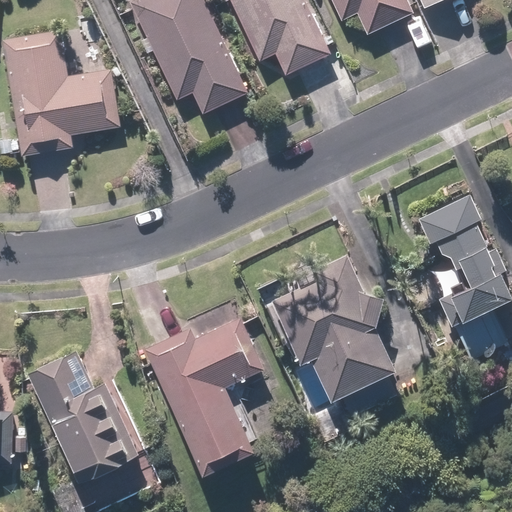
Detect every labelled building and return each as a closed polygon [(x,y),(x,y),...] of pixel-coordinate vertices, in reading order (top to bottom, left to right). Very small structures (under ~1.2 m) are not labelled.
[(178,100),(195,92),(205,114),(250,93),(205,0),(135,0),(132,2),(178,100)] [(279,54),(289,75),(333,54),(307,0),(231,0),(262,62),(279,54)] [(360,13),(370,34),(415,13),(408,0),(333,0),(343,21),(360,13)] [(421,0),(425,9),(444,0),(421,0)] [(113,69),(70,76),(62,30),(4,40),(24,157),(76,148),(74,136),(123,128),(113,69)] [(472,193),(420,219),(433,245),(437,242),(443,254),(452,256),(458,269),(465,266),(475,286),(458,293),(456,291),(440,298),(453,327),(465,321),(467,321),(511,299),(511,286),(505,271),(499,273),(495,266),(499,264),(479,222),(485,219),(472,193)] [(352,264),(273,300),(303,364),(314,359),(334,401),(400,369),(380,328),(382,328),(380,325),(387,298),(366,293),(352,264)] [(191,326),(146,347),(206,475),(258,451),(228,388),(267,369),(243,317),(197,338),(191,326)] [(79,350),(28,373),(81,485),(143,456),(108,383),(97,388),(79,350)] [(0,462),(13,463),(15,411),(3,411),(3,403),(0,402),(0,462)]
